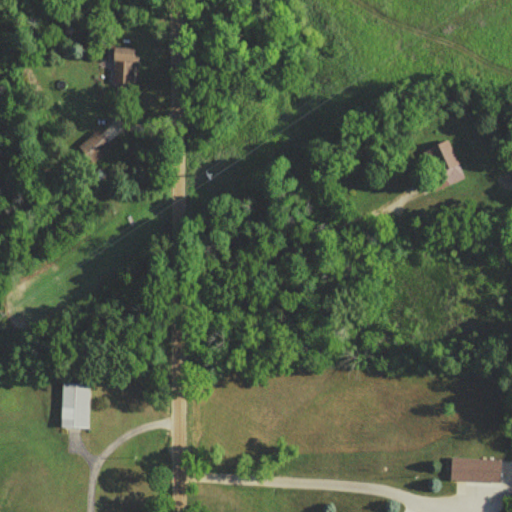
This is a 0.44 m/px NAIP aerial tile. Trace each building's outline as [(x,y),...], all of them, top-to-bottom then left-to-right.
[(132,49),(110,49),(110,85),(132,85),(132,49)] [(77,149),(91,164),(109,146),(94,132),(77,149)] [(441,179),(428,184),(432,192),(463,178),(446,140),(427,148),(441,179)] [(87,429),(88,385),(60,384),(60,428),(87,429)] [(487,461),(449,461),(449,482),(487,482),(487,461)]
